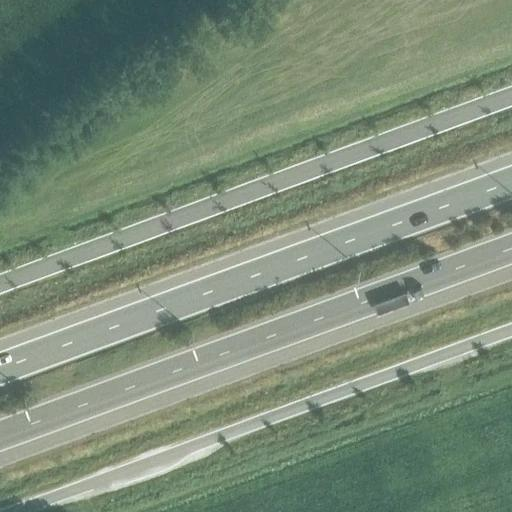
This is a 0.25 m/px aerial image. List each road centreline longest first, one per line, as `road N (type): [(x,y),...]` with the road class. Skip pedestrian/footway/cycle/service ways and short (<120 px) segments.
road 1 (motorway): [(511,181),(0,368)]
road 2 (tertiary): [(0,286),(511,99)]
road 3 (motorway): [(0,437),(511,251)]
road 4 (tertiary): [(511,340),(54,511)]
road 5 (track): [(0,147),(210,0)]
